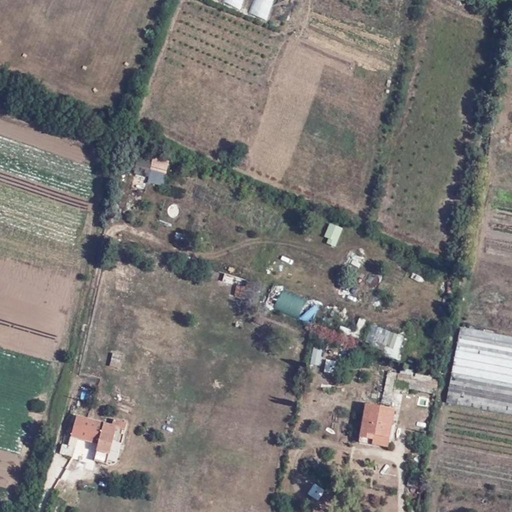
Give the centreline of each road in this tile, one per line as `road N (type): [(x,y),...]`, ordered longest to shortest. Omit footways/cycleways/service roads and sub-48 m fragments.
road 1 (track): [(109,221),(366,310),(442,304)]
road 2 (track): [(109,221),(56,458)]
road 3 (track): [(0,100),(125,146),(109,221)]
